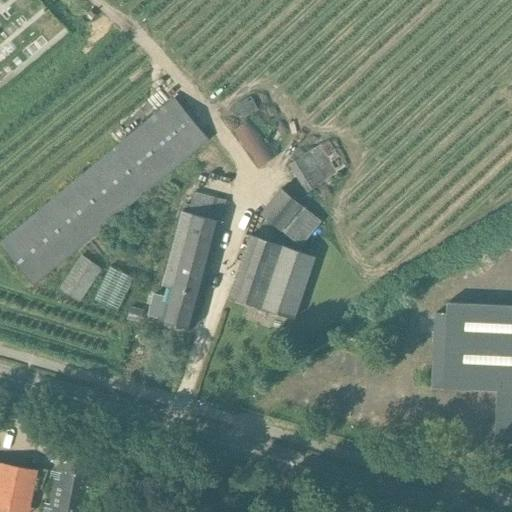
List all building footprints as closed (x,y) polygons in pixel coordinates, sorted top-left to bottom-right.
[(235,104),(243,120),(260,109),(251,95),(235,104)] [(176,99),(15,232),(0,244),(33,284),(208,138),(176,99)] [(234,131),(260,167),(276,155),(252,120),(234,131)] [(307,194),(346,166),(329,140),(289,164),(307,194)] [(323,221),(281,187),(260,213),(302,248),(323,221)] [(167,299),(154,295),(149,315),(162,318),(162,320),(192,328),(227,200),(194,191),(190,205),(184,203),(162,284),(170,287),(167,299)] [(250,235),(236,277),(230,296),(294,318),(315,257),(250,235)] [(82,255),(71,272),(60,289),(79,302),(102,269),(82,255)] [(110,266),(103,282),(94,300),(118,311),(134,278),(110,266)] [(495,437),(511,437),(511,305),(447,302),(447,313),(436,313),(432,388),(503,391),(502,403),(497,403),(495,437)] [(141,322),(145,309),(131,305),(127,318),(141,322)] [(45,504),(43,511),(88,511),(93,485),(84,484),(89,458),(62,453),(55,492),(51,491),(49,505),(45,504)] [(0,463),(0,511),(26,511),(35,470),(0,463)]
